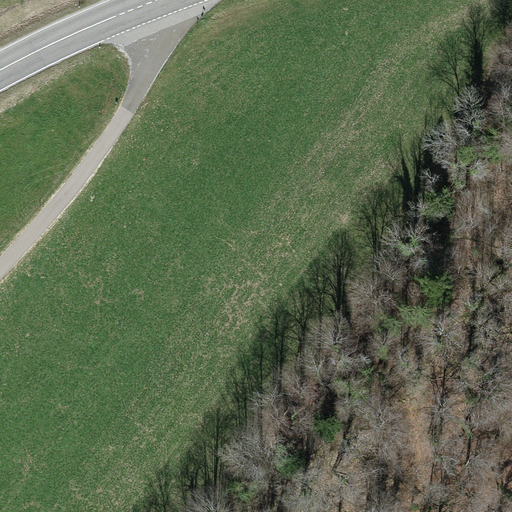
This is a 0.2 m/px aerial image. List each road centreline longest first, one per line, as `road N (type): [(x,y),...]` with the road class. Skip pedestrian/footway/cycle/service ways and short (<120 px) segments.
road 1 (track): [(178,0),(124,117),(0,271)]
road 2 (primary): [(155,0),(0,67)]
